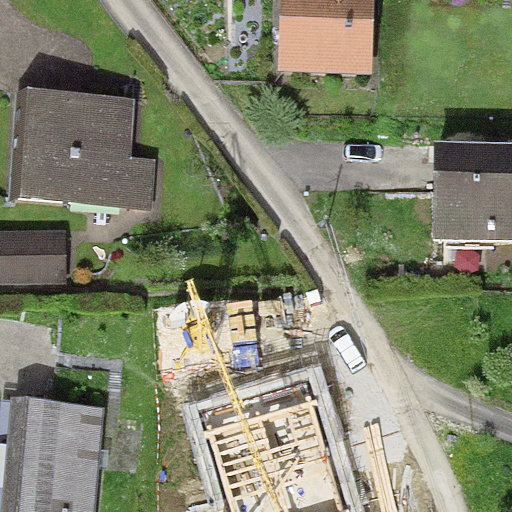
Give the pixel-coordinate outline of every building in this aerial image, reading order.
[(280,0),(278,74),(364,77),(367,0),(280,0)] [(117,212),(124,113),(17,106),(10,204),(117,212)] [(511,243),(511,162),(434,162),(434,243),(511,243)] [(0,286),(55,285),(54,244),(0,245),(0,286)] [(87,511),(95,417),(10,409),(0,511),(87,511)]
